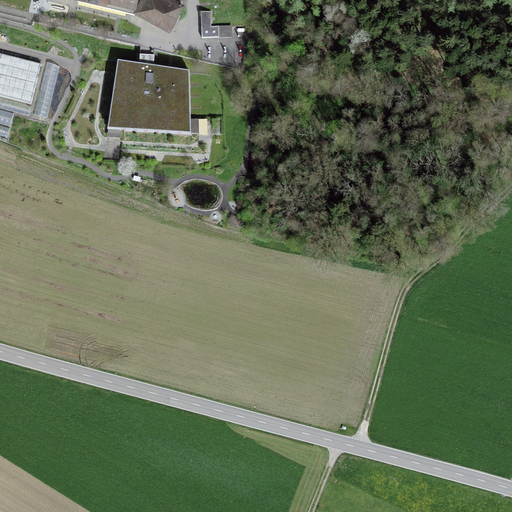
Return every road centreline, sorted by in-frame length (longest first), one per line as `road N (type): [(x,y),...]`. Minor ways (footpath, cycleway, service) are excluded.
road 1 (tertiary): [(511,491),(0,350)]
road 2 (track): [(360,450),(404,287),(511,181)]
